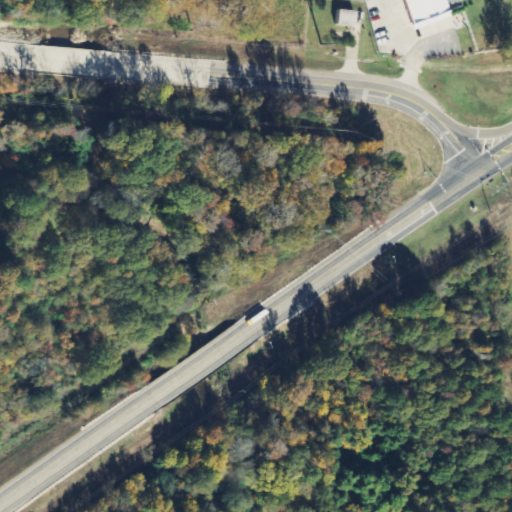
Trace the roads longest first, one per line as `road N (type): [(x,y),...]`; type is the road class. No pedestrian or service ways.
road 1 (tertiary): [(99,62),(403,95),(445,121),(482,168)]
road 2 (primary): [(238,331),(482,168)]
road 3 (primary): [(0,497),(148,393)]
